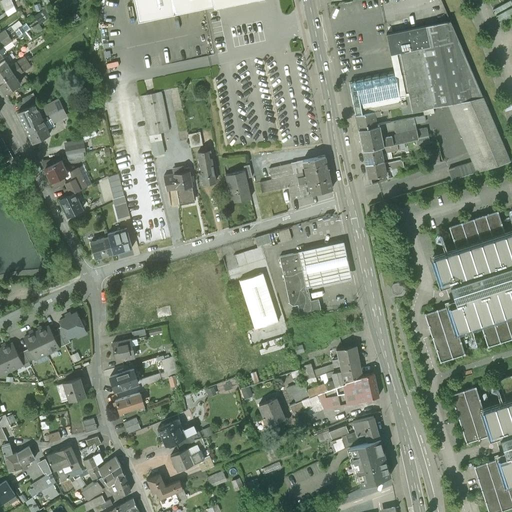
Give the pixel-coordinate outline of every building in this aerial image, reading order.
[(12,0),(1,0),(6,10),(14,5),(12,0)] [(134,0),(138,21),(239,0),(134,0)] [(450,21),(386,34),(394,74),(349,83),(355,113),(379,108),(387,107),(401,104),(403,113),(448,104),(461,134),(464,132),(476,160),(449,169),(452,179),(510,160),(450,21)] [(0,40),(10,34),(6,30),(0,33),(0,40)] [(10,34),(0,40),(0,57),(3,55),(0,50),(0,47),(13,39),(10,34)] [(6,59),(0,63),(0,79),(21,66),(29,60),(25,55),(10,66),(6,59)] [(29,60),(21,66),(24,71),(32,65),(29,60)] [(21,66),(0,79),(0,83),(6,93),(21,82),(17,76),(24,71),(21,66)] [(161,91),(141,95),(149,134),(160,132),(168,130),(161,91)] [(32,96),(22,101),(24,107),(35,102),(32,96)] [(24,107),(18,110),(26,126),(43,118),(40,111),(35,102),(24,107)] [(59,102),(40,111),(43,118),(59,109),(57,105),(60,104),(59,102)] [(379,108),(355,113),(358,128),(376,124),(374,115),(380,114),(379,108)] [(59,109),(43,118),(44,120),(46,118),(48,122),(64,114),(63,111),(61,112),(59,109)] [(424,115),(414,117),(415,123),(425,121),(424,115)] [(43,118),(26,126),(33,141),(50,133),(44,120),(43,118)] [(394,121),(379,124),(380,130),(395,128),(394,121)] [(376,124),(358,128),(362,149),(383,144),(382,139),(380,130),(379,124),(376,124)] [(95,125),(82,130),(86,141),(91,140),(90,137),(98,134),(95,125)] [(427,127),(386,135),(385,137),(385,139),(382,139),(383,144),(397,142),(404,140),(418,138),(428,136),(427,127)] [(199,131),(187,133),(190,147),(202,144),(199,131)] [(160,132),(149,134),(151,141),(162,139),(160,132)] [(162,139),(151,141),(153,154),(164,152),(162,139)] [(404,140),(397,142),(398,149),(405,148),(404,140)] [(84,141),(65,144),(67,153),(85,150),(84,141)] [(383,144),(362,149),(365,163),(383,159),(383,158),(393,156),(392,150),(398,149),(397,142),(383,144)] [(0,151),(0,156),(3,162),(9,159),(12,157),(13,157),(8,147),(0,151)] [(440,160),(440,149),(429,149),(430,161),(440,160)] [(211,157),(205,158),(204,151),(198,152),(204,183),(215,181),(211,157)] [(23,163),(18,154),(14,157),(18,166),(23,163)] [(306,174),(328,169),(325,154),(303,159),(304,167),(306,174)] [(51,180),(75,168),(74,165),(67,165),(65,166),(61,159),(45,167),(51,180)] [(303,159),(292,161),(292,162),(294,174),(272,179),(260,181),(262,192),(289,186),(291,196),(310,192),(306,176),(304,176),(302,167),(304,167),(303,159)] [(383,159),(365,163),(368,177),(370,177),(386,173),(385,170),(403,166),(402,159),(384,162),(383,159)] [(292,162),(269,167),(272,179),(294,174),(292,162)] [(249,164),(243,166),(244,170),(246,178),(252,176),(249,164)] [(183,165),(173,167),(174,173),(164,174),(167,189),(176,187),(180,204),(195,201),(191,180),(194,180),(193,174),(190,174),(189,167),(184,168),(183,165)] [(77,167),(75,168),(51,180),(53,186),(64,180),(67,186),(67,187),(83,179),(77,167)] [(332,187),(328,169),(306,174),(306,176),(310,192),(332,187)] [(244,170),(225,174),(231,202),(250,198),(246,178),(244,170)] [(119,173),(108,175),(114,198),(124,195),(119,173)] [(387,178),(386,173),(370,177),(372,183),(387,178)] [(83,179),(67,187),(67,186),(65,187),(68,194),(74,191),(86,185),(83,179)] [(68,194),(60,198),(68,214),(82,207),(74,191),(68,194)] [(127,202),(115,205),(118,217),(130,214),(127,202)] [(511,229),(505,232),(497,208),(448,224),(456,248),(432,255),(440,281),(450,278),(454,292),(457,300),(424,310),(439,360),(465,352),(457,328),(479,321),(487,344),(511,336),(511,229)] [(287,227),(277,231),(280,241),(291,238),(287,227)] [(127,228),(108,233),(109,236),(113,251),(118,249),(118,251),(132,247),(127,228)] [(268,232),(254,237),(257,246),(271,241),(268,232)] [(109,236),(91,241),(96,257),(110,253),(109,252),(113,251),(109,236)] [(342,244),(302,252),(309,284),(349,275),(342,244)] [(235,255),(238,266),(265,259),(261,248),(235,255)] [(299,251),(279,255),(289,302),(293,304),(297,303),(299,312),(320,308),(317,298),(310,300),(307,285),(309,284),(302,252),(299,251)] [(263,271),(238,279),(253,328),(278,320),(263,271)] [(76,312),(60,320),(62,326),(68,337),(84,330),(83,327),(85,324),(84,321),(80,320),(76,312)] [(49,325),(36,331),(47,353),(59,347),(54,336),(49,325)] [(68,337),(62,326),(57,328),(60,334),(65,344),(70,342),(68,337)] [(144,329),(132,332),(133,339),(145,337),(144,329)] [(47,353),(36,331),(24,337),(29,348),(34,359),(47,353)] [(65,344),(60,334),(54,336),(59,347),(65,344)] [(130,339),(112,343),(115,360),(134,356),(130,339)] [(18,353),(13,342),(0,348),(11,370),(23,364),(18,353)] [(355,345),(336,349),(338,359),(335,360),(336,366),(340,365),(340,368),(341,371),(360,367),(355,345)] [(0,348),(0,375),(11,370),(0,348)] [(34,359),(29,348),(23,351),(29,362),(34,359)] [(29,362),(23,351),(18,353),(23,364),(25,368),(30,365),(29,362)] [(164,372),(176,369),(172,356),(161,359),(164,372)] [(311,364),(304,365),(306,375),(304,375),(304,377),(307,377),(307,379),(314,378),(311,364)] [(340,368),(337,369),(337,372),(332,374),(334,381),(335,386),(344,383),(344,381),(359,375),(360,376),(361,375),(360,367),(341,371),(340,368)] [(81,369),(64,375),(66,381),(79,377),(79,378),(83,376),(81,369)] [(132,369),(110,377),(115,391),(137,383),(132,369)] [(299,370),(290,373),(292,377),(295,376),(297,380),(298,380),(300,383),(303,381),(299,370)] [(359,375),(344,381),(344,383),(335,386),(325,390),(328,395),(329,395),(334,405),(335,406),(379,396),(374,372),(362,375),(361,375),(360,376),(359,375)] [(511,372),(511,373),(509,374),(510,374),(499,377),(498,377),(498,379),(502,389),(501,389),(502,391),(505,398),(504,398),(506,402),(495,405),(493,405),(494,406),(483,409),(483,408),(480,398),(479,396),(479,397),(476,386),(475,385),(474,385),(464,389),(463,388),(462,389),(452,392),(450,393),(451,395),(454,405),(454,406),(455,406),(458,416),(458,417),(458,418),(459,418),(462,428),(462,430),(466,440),(465,440),(466,442),(468,442),(467,440),(477,437),(478,438),(479,438),(479,437),(489,433),(490,435),(491,434),(491,433),(498,431),(498,432),(499,432),(503,443),(506,453),(505,454),(506,455),(499,457),(498,456),(497,456),(497,458),(487,461),(487,460),(485,460),(485,461),(475,464),(473,464),(474,466),(478,476),(477,476),(477,478),(478,478),(481,488),(481,490),(482,490),(485,500),(485,502),(489,511),(488,511),(492,511),(501,509),(501,510),(502,509),(511,505),(511,372)] [(66,381),(63,382),(69,400),(85,395),(79,378),(79,377),(66,381)] [(300,383),(287,388),(289,394),(293,393),(296,402),(308,397),(308,396),(306,391),(303,381),(300,383)] [(334,381),(306,391),(308,396),(316,394),(325,390),(335,386),(334,381)] [(213,387),(206,389),(208,396),(216,394),(213,387)] [(248,387),(241,389),(244,399),(252,396),(248,387)] [(325,390),(316,394),(323,409),(334,405),(329,395),(328,395),(325,390)] [(139,393),(117,400),(120,413),(136,408),(136,409),(143,407),(139,393)] [(308,396),(308,397),(296,402),(289,405),(291,411),(302,407),(306,416),(323,409),(316,394),(308,396)] [(275,397),(259,405),(264,417),(256,421),(259,429),(284,418),(275,397)] [(0,440),(7,443),(1,428),(3,427),(3,428),(9,425),(5,415),(0,417),(0,440)] [(373,415),(353,421),(356,432),(352,434),(353,436),(348,438),(350,446),(379,437),(373,415)] [(141,417),(121,425),(124,433),(144,424),(141,417)] [(94,418),(83,421),(86,432),(97,429),(94,418)] [(179,418),(158,428),(166,445),(176,441),(186,436),(181,426),(183,425),(179,418)] [(346,424),(329,431),(332,438),(349,431),(346,424)] [(186,436),(176,441),(180,450),(195,444),(193,440),(202,438),(199,430),(186,436)] [(59,433),(48,436),(50,443),(61,439),(59,433)] [(98,436),(86,440),(88,446),(95,443),(96,446),(101,444),(98,436)] [(350,446),(349,447),(351,454),(354,460),(350,462),(352,468),(355,467),(361,486),(391,475),(386,458),(387,457),(385,451),(384,452),(382,444),(379,437),(350,446)] [(202,438),(193,440),(195,444),(197,451),(201,449),(206,447),(202,438)] [(88,446),(80,451),(84,460),(88,469),(97,464),(103,460),(96,446),(95,443),(88,446)] [(180,450),(170,455),(177,471),(198,461),(204,458),(201,449),(197,451),(195,444),(180,450)] [(17,454),(12,456),(9,445),(1,447),(2,451),(5,458),(8,457),(13,472),(22,469),(17,455),(17,454)] [(71,446),(47,456),(54,471),(56,470),(62,482),(68,479),(66,474),(73,471),(80,468),(71,446)] [(28,448),(17,455),(22,469),(22,470),(24,470),(26,469),(27,467),(25,465),(35,459),(28,448)] [(99,468),(98,468),(102,476),(120,464),(116,456),(99,468)] [(204,458),(198,461),(202,470),(214,466),(209,456),(204,458)] [(48,465),(45,460),(37,464),(43,470),(46,476),(51,473),(48,465)] [(97,464),(88,469),(94,481),(97,479),(102,476),(98,468),(99,468),(97,464)] [(120,465),(111,470),(115,481),(120,494),(130,490),(120,465)] [(80,468),(73,471),(75,476),(83,473),(80,468)] [(102,476),(97,479),(102,487),(105,485),(106,487),(115,481),(111,470),(102,476)] [(210,484),(226,480),(223,471),(208,475),(210,484)] [(51,473),(46,476),(51,486),(56,482),(51,473)] [(180,479),(165,486),(159,473),(147,478),(153,492),(156,491),(160,498),(158,499),(163,509),(180,501),(179,500),(175,491),(183,488),(180,479)] [(97,479),(83,489),(88,497),(102,487),(97,479)] [(72,482),(71,483),(76,490),(80,487),(76,480),(75,480),(72,482)] [(6,482),(0,486),(0,504),(15,496),(6,482)] [(336,495),(338,503),(366,495),(363,487),(336,495)] [(183,488),(175,491),(179,500),(187,496),(183,488)] [(102,496),(88,503),(75,510),(75,511),(84,511),(101,504),(105,502),(102,496)] [(132,498),(116,508),(118,511),(138,511),(133,498),(132,498)] [(105,502),(101,504),(103,509),(111,505),(108,500),(105,502)]
